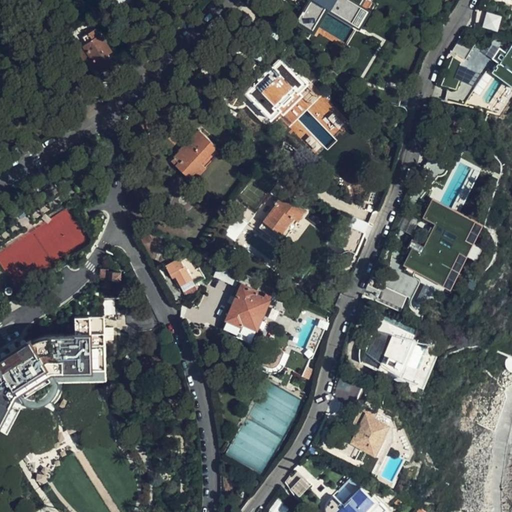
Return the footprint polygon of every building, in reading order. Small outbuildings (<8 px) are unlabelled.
[(300,0),(303,1),(288,27),(307,39),(323,13),(354,31),(366,10),(371,1),(369,0),(300,0)] [(354,31),(360,35),(373,13),(366,10),(354,31)] [(486,11),(484,27),(499,29),(501,13),(486,11)] [(77,51),(84,63),(92,58),(99,69),(103,66),(106,67),(110,66),(112,60),(107,54),(110,52),(94,30),(83,37),(87,44),(77,51)] [(511,47),(504,59),(503,58),(495,69),(511,81),(511,47)] [(442,86),(454,89),(459,78),(455,77),(461,63),(452,59),(442,86)] [(404,90),(386,85),(385,85),(381,100),(400,105),(404,90)] [(321,154),(336,141),(308,110),(293,123),(321,154)] [(181,162),(178,165),(191,177),(198,170),(202,173),(208,166),(204,162),(219,146),(200,130),(176,157),(181,162)] [(207,165),(222,148),(219,146),(204,162),(207,165)] [(55,187),(53,183),(34,195),(37,199),(55,187)] [(308,208),(285,192),(266,220),(275,227),(270,233),(278,240),(283,233),(289,236),(294,229),(298,228),(299,225),(300,221),(308,208)] [(415,245),(405,263),(444,284),(445,282),(455,264),(461,253),(469,257),(476,244),(484,230),(447,210),(451,203),(438,196),(428,214),(440,221),(438,224),(441,226),(435,237),(432,235),(423,250),(415,245)] [(250,221),(255,214),(246,207),(240,213),(250,221)] [(351,222),(366,229),(370,222),(353,215),(350,221),(351,222)] [(363,237),(366,229),(351,222),(351,223),(343,239),(353,244),(357,235),(363,237)] [(485,249),(476,244),(469,257),(478,262),(485,249)] [(198,288),(181,256),(167,263),(171,272),(175,270),(177,275),(178,275),(188,292),(198,288)] [(221,263),(214,273),(234,286),(241,276),(221,263)] [(462,268),(455,264),(445,282),(452,286),(462,268)] [(113,277),(101,277),(100,303),(120,303),(121,278),(113,277)] [(269,282),(258,278),(256,282),(266,287),(269,282)] [(253,341),(272,297),(270,296),(271,292),(261,288),(260,289),(243,282),(228,318),(243,325),(239,335),(253,341)] [(287,291),(277,286),(274,292),(284,297),(287,291)] [(382,286),(376,300),(398,309),(404,296),(382,286)] [(396,329),(380,369),(425,388),(444,343),(371,312),(369,319),(378,322),(396,329)] [(0,428),(7,432),(21,407),(29,410),(37,410),(46,408),(51,405),(57,399),(61,394),(63,387),(65,380),(106,379),(105,315),(75,315),(75,333),(58,333),(43,335),(35,338),(33,336),(0,356),(0,428)] [(107,339),(114,338),(113,326),(105,327),(107,339)] [(268,358),(260,363),(270,367),(277,364),(283,352),(282,350),(277,347),(273,347),(269,355),(268,354),(268,358)] [(257,362),(260,363),(268,358),(268,354),(262,351),(257,357),(257,362)] [(361,386),(365,375),(341,365),(337,385),(346,389),(343,396),(355,401),(357,395),(363,397),(366,389),(361,386)] [(313,369),(307,367),(303,374),(309,377),(313,369)] [(381,433),(384,435),(390,424),(378,419),(382,411),(372,407),(370,410),(362,406),(355,419),(363,424),(353,445),(351,444),(345,455),(352,460),(359,447),(362,448),(365,444),(374,449),(381,433)] [(388,436),(384,435),(381,433),(374,449),(380,452),(388,436)] [(316,448),(312,445),(308,450),(312,453),(316,448)] [(376,453),(368,470),(375,473),(384,456),(376,453)] [(346,500),(342,505),(331,495),(327,498),(324,504),(325,510),(325,511),(384,511),(388,508),(372,494),(370,496),(359,486),(353,494),(351,493),(346,499),(346,500)] [(271,511),(291,511),(281,499),(269,509),(271,511)]
